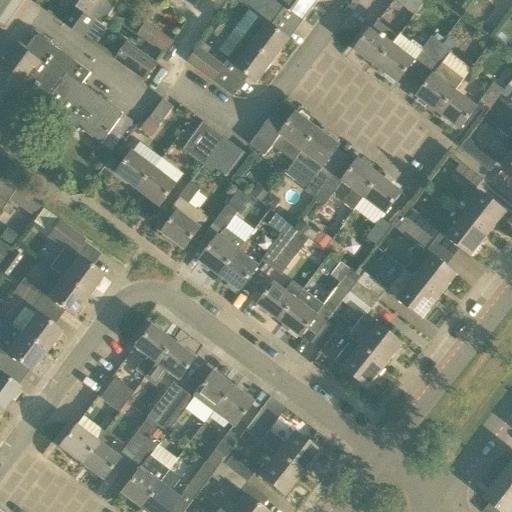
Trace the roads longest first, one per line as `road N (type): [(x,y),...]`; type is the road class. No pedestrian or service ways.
road 1 (residential): [(0,465),(122,300),(144,291),(171,298),(380,456)]
road 2 (residential): [(511,294),(380,456)]
road 3 (residential): [(299,60),(418,151)]
road 4 (residential): [(181,87),(223,115),(255,108),(299,60)]
road 5 (residential): [(436,502),(511,399)]
